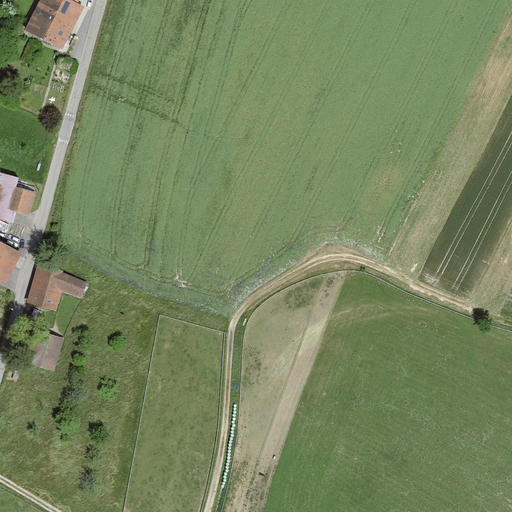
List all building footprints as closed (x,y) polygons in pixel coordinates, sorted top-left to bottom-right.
[(79,0),(40,0),(25,31),(62,49),(84,8),(77,5),(79,0)] [(16,181),(0,177),(0,221),(12,224),(15,214),(30,217),(34,195),(14,191),(16,181)] [(22,253),(0,241),(0,283),(1,282),(6,285),(22,253)] [(87,282),(39,263),(27,303),(55,311),(61,291),(80,300),(87,282)] [(64,339),(37,332),(28,365),(55,372),(64,339)]
